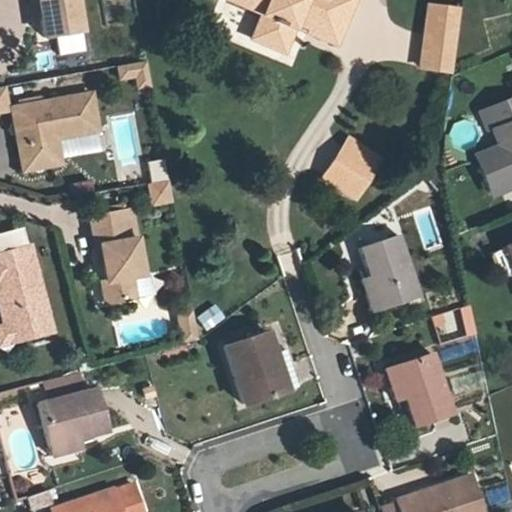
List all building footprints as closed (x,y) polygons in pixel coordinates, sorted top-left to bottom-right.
[(23,0),(25,4),(31,3),(34,19),(37,39),(75,34),(70,0),(23,0)] [(227,0),(262,14),(252,38),(287,53),(297,28),(336,44),(353,0),(227,0)] [(27,20),(34,19),(31,3),(25,4),(27,20)] [(459,9),(428,5),(420,67),(451,71),(459,9)] [(142,62),(115,67),(117,78),(132,75),(134,87),(147,85),(142,62)] [(5,109),(9,133),(15,132),(17,142),(11,143),(16,171),(53,165),(49,139),(91,132),(84,95),(5,109)] [(511,102),(489,112),(498,131),(505,147),(511,161),(511,102)] [(498,131),(489,112),(483,115),(492,133),(498,131)] [(350,139),(322,182),(353,203),(381,160),(350,139)] [(497,194),(511,186),(511,161),(505,147),(480,158),(497,194)] [(151,209),(174,203),(168,180),(145,186),(151,209)] [(92,216),(97,246),(102,246),(105,263),(108,280),(103,281),(107,303),(136,298),(133,277),(145,275),(133,209),(92,216)] [(363,249),(373,279),(383,308),(422,295),(403,236),(363,249)] [(0,299),(6,324),(11,342),(54,331),(31,245),(0,253),(0,299)] [(511,248),(499,255),(510,280),(511,279),(511,248)] [(383,308),(373,279),(364,282),(374,311),(383,308)] [(215,305),(195,318),(204,333),(225,320),(215,305)] [(439,344),(477,332),(468,305),(430,318),(439,344)] [(193,311),(178,313),(184,343),(199,341),(193,311)] [(0,343),(0,344),(11,342),(6,324),(0,325),(0,343)] [(267,351),(270,351),(263,333),(220,348),(241,405),(282,390),(267,351)] [(270,351),(267,351),(282,390),(295,386),(281,347),(270,351)] [(437,351),(398,363),(407,391),(417,423),(456,411),(437,351)] [(398,394),(407,391),(398,363),(389,366),(398,394)] [(45,382),(49,396),(82,388),(79,374),(45,382)] [(35,399),(46,441),(74,434),(104,427),(93,385),(82,388),(49,396),(35,399)] [(74,434),(46,441),(49,454),(77,447),(74,434)] [(398,501),(401,511),(484,511),(473,477),(398,501)] [(145,511),(136,483),(54,510),(54,511),(145,511)]
